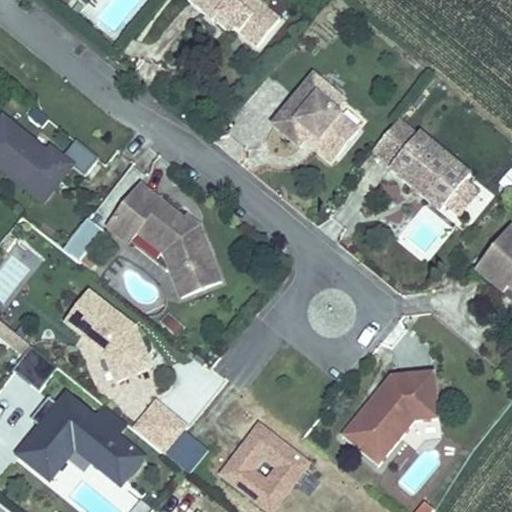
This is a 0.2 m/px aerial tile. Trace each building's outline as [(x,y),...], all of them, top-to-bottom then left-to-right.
[(219,17),(234,30),(257,48),(281,20),(256,0),(187,0),(215,21),(219,17)] [(230,34),(234,30),(219,17),(215,21),(230,34)] [(337,113),(345,103),(314,78),(274,127),(300,149),(305,143),(311,136),(338,158),(359,132),(337,113)] [(368,122),(345,103),(337,113),(359,132),(368,122)] [(36,110),(29,119),(43,129),(49,121),(36,110)] [(48,150),(1,114),(0,115),(0,171),(42,206),(71,168),(82,177),(96,160),(74,143),(63,157),(51,146),(48,150)] [(442,213),(447,207),(466,184),(471,178),(421,136),(419,139),(400,123),(374,153),(394,169),(391,172),(442,213)] [(332,165),(338,158),(311,136),(305,143),(332,165)] [(511,191),(511,172),(502,185),(511,193),(511,191)] [(480,195),(466,184),(447,207),(461,218),(480,195)] [(142,228),(138,234),(164,254),(170,271),(181,299),(221,283),(203,236),(198,238),(182,225),(185,222),(142,187),(122,213),(142,228)] [(131,243),(138,234),(142,228),(122,213),(109,229),(130,245),(131,243)] [(404,237),(424,254),(444,232),(424,215),(404,237)] [(80,265),(105,231),(86,218),(62,253),(80,265)] [(187,218),(185,222),(182,225),(198,238),(203,236),(200,228),(187,218)] [(511,291),(511,230),(478,272),(504,294),(508,288),(511,291)] [(17,242),(9,236),(1,246),(9,252),(17,242)] [(132,321),(87,288),(62,323),(98,352),(114,385),(156,370),(132,321)] [(0,335),(25,356),(31,348),(0,323),(0,335)] [(13,372),(33,388),(52,365),(32,349),(13,372)] [(52,365),(33,388),(41,394),(60,371),(52,365)] [(377,402),(374,400),(343,438),(379,468),(416,424),(440,421),(435,375),(392,378),(381,392),(384,394),(377,402)] [(95,415),(63,391),(56,401),(49,397),(29,421),(34,424),(10,455),(48,488),(75,454),(119,490),(147,455),(120,435),(127,424),(103,406),(95,415)] [(381,392),(374,400),(377,402),(384,394),(381,392)] [(188,427),(156,401),(133,428),(164,455),(188,427)] [(273,511),(311,463),(257,423),(217,476),(263,511),(273,511)] [(421,502),(415,511),(434,511),(436,510),(421,502)]
